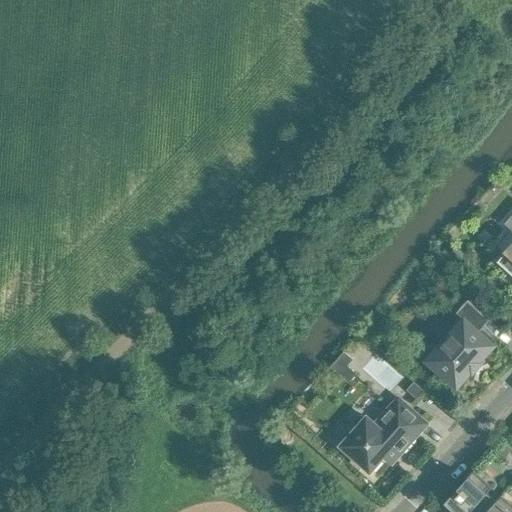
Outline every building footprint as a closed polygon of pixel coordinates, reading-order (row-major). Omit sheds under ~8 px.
[(511,214),(505,223),(511,229),(511,243),(497,261),(511,273),(511,214)] [(480,360),(494,344),(479,331),(490,319),(467,299),(455,312),(463,319),(439,346),(433,341),(418,358),(437,375),(440,372),(457,386),(471,371),(472,372),(482,361),(480,360)] [(344,353),(330,368),(338,375),(352,360),(344,353)] [(414,383),(407,390),(415,399),(422,391),(414,383)] [(392,462),(400,453),(427,423),(398,397),(375,423),(367,416),(363,414),(358,415),(355,417),(353,421),(353,425),(355,429),(341,445),(370,471),(384,455),(392,462)] [(511,449),(511,448),(503,441),(494,451),(503,460),(511,449)] [(487,492),(493,486),(474,469),(444,502),(455,511),(486,511),(497,501),(496,500),(487,492)] [(511,511),(511,503),(501,494),(496,500),(497,501),(486,511),(511,511)]
